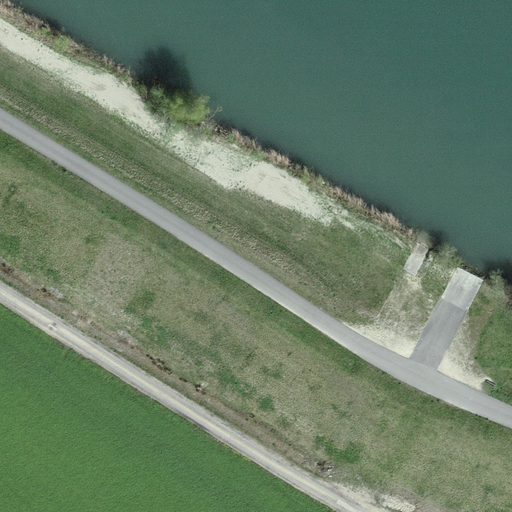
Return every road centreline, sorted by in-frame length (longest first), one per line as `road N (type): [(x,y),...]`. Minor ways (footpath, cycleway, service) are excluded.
road 1 (unclassified): [(511,417),(343,334),(0,118)]
road 2 (track): [(0,289),(349,511)]
